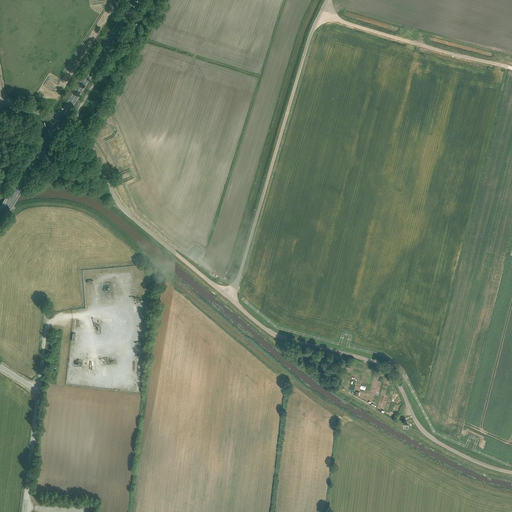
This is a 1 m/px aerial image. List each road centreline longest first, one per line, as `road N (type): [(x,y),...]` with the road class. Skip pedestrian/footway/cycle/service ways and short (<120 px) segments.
road 1 (unclassified): [(511,472),(427,435),(382,365),(275,335),(226,295)]
road 2 (unclassified): [(226,295),(238,278),(320,13)]
road 3 (unclassified): [(226,295),(126,213),(96,154),(59,123)]
road 4 (unclassified): [(320,13),(507,66)]
road 5 (track): [(272,333),(335,388),(424,432)]
road 6 (unclassified): [(0,366),(38,399),(25,511)]
road 7 (secondary): [(59,123),(134,0)]
